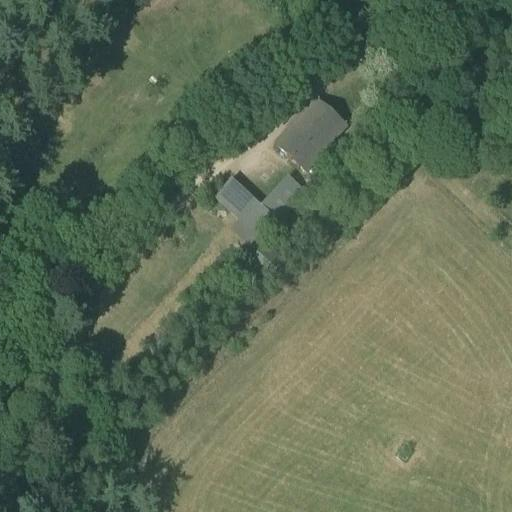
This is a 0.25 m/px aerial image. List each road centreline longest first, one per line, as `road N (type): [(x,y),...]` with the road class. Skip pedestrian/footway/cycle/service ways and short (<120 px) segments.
road 1 (track): [(86,511),(133,433),(336,236),(380,171),(417,164)]
road 2 (track): [(0,417),(183,172)]
road 3 (track): [(183,172),(401,0)]
road 4 (track): [(417,164),(424,130),(396,96),(354,76)]
road 5 (track): [(417,164),(447,180),(511,243)]
